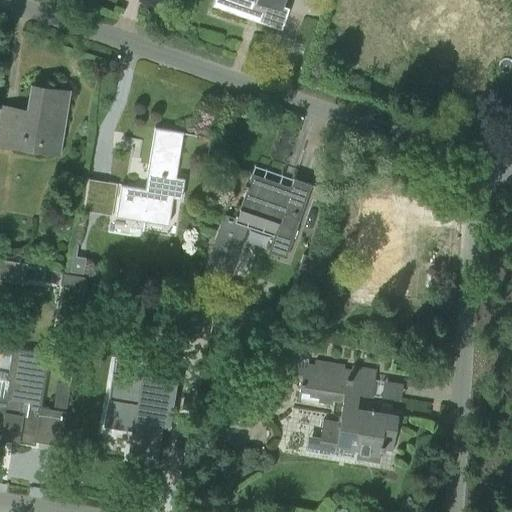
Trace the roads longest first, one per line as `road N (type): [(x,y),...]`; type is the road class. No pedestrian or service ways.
road 1 (residential): [(476,154),(39,0)]
road 2 (residential): [(453,511),(476,154)]
